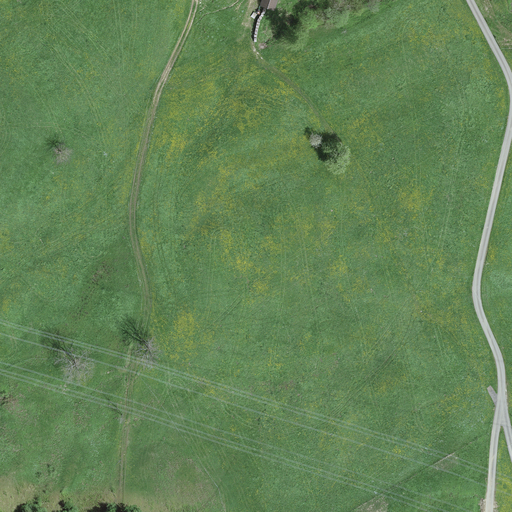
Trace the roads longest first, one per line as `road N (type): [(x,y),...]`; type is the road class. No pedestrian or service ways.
road 1 (track): [(117,511),(148,299),(132,212),(155,95),(196,0)]
road 2 (track): [(267,0),(258,39),(263,56),(356,163),(414,292),(500,403)]
road 3 (residential): [(488,511),(501,370),(476,282),(511,118)]
